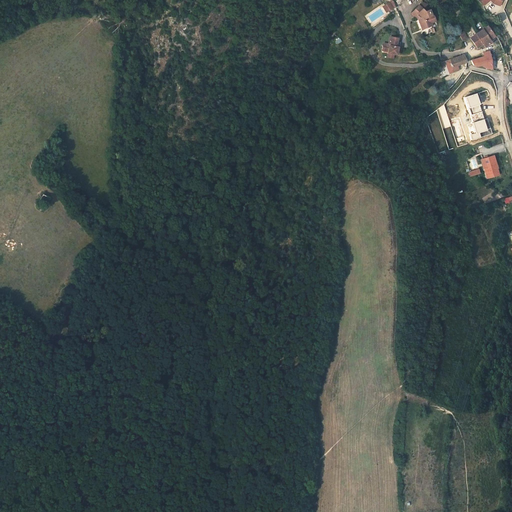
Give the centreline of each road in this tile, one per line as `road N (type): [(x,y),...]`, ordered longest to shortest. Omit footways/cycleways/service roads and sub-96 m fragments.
road 1 (track): [(282,511),(303,470),(405,375),(419,263),(407,149),(422,118),(470,67)]
road 2 (track): [(0,317),(54,385),(148,409),(232,511)]
road 3 (residential): [(511,151),(500,112),(501,76),(470,67),(466,51),(444,55)]
road 4 (track): [(406,511),(409,402),(398,387)]
